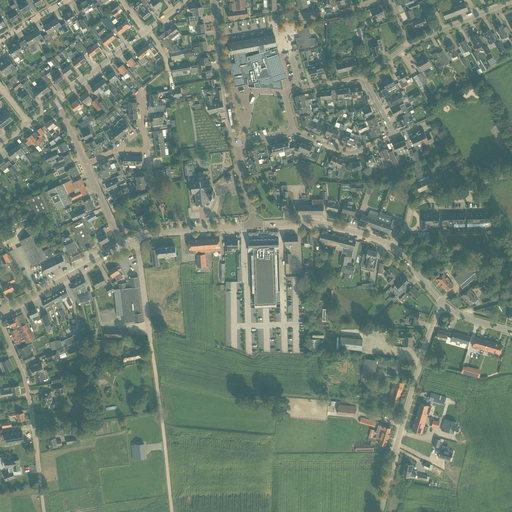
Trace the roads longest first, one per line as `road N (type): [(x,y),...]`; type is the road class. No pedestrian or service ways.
road 1 (residential): [(381,511),(416,371),(444,303)]
road 2 (track): [(171,511),(150,339)]
road 3 (residential): [(40,485),(26,383),(0,319)]
road 4 (tertiary): [(236,144),(214,0)]
road 5 (tertiary): [(391,246),(303,225),(254,225)]
road 6 (tertiary): [(0,311),(122,246)]
road 7 (residential): [(293,132),(289,89),(363,76)]
